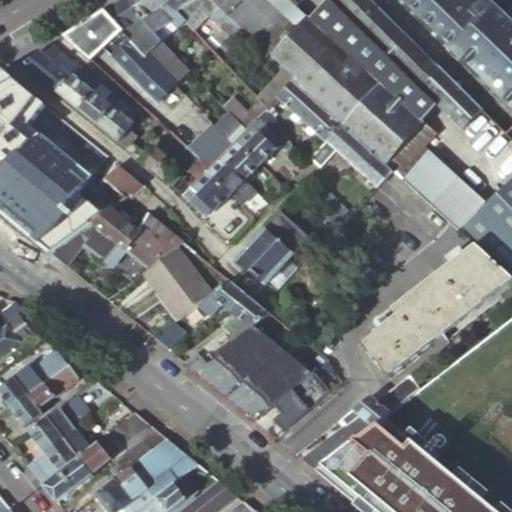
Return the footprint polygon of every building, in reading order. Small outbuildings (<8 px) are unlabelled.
[(123,0),(122,0),(104,11),(122,30),(129,37),(148,56),(163,42),(123,0)] [(171,0),(123,0),(163,42),(187,18),(171,0)] [(225,13),(211,0),(171,0),(187,18),(197,28),(213,16),(234,37),(243,28),(225,13)] [(289,0),(211,0),(225,13),(236,0),(266,0),(278,10),(278,15),(255,39),(272,55),(308,17),(289,0)] [(236,0),(225,13),(243,28),(255,39),(278,15),(278,10),(266,0),(236,0)] [(437,67),(368,0),(329,0),(462,131),(482,111),(460,90),(437,67)] [(473,11),(461,0),(406,0),(455,49),(482,21),(473,11)] [(461,0),(473,11),(478,6),(472,0),(461,0)] [(502,13),(511,2),(511,0),(490,0),(490,1),(502,13)] [(90,21),(64,37),(92,62),(104,49),(122,30),(104,11),(90,21)] [(404,181),(424,159),(416,151),(434,133),(308,17),(272,55),(286,68),(298,78),(295,81),(343,126),(368,148),(383,162),(394,172),(404,181)] [(122,30),(104,49),(111,57),(129,37),(122,30)] [(165,74),(157,65),(148,56),(129,37),(111,57),(143,92),(146,94),(151,98),(155,101),(160,101),(169,92),(161,84),(158,81),(165,74)] [(169,71),(179,81),(190,70),(163,42),(148,56),(157,65),(160,62),(169,71)] [(73,77),(81,68),(52,44),(39,52),(73,77)] [(21,64),(57,93),(73,77),(39,52),(21,64)] [(160,62),(157,65),(165,74),(169,71),(160,62)] [(57,93),(78,111),(94,92),(101,84),(86,72),(81,68),(73,77),(57,93)] [(271,106),(278,99),(295,81),(298,78),(286,68),(258,97),(261,100),(269,108),(271,106)] [(165,74),(176,85),(179,81),(169,71),(165,74)] [(176,85),(165,74),(158,81),(161,84),(169,92),(176,85)] [(343,126),(295,81),(278,99),(327,143),(328,142),(343,126)] [(78,111),(98,128),(115,108),(94,92),(78,111)] [(224,107),(229,112),(239,123),(249,112),(234,97),(224,107)] [(247,131),(256,121),(264,113),(269,108),(261,100),(249,112),(239,123),(247,131)] [(269,108),(264,113),(271,120),(278,113),(271,106),(269,108)] [(102,131),(117,143),(130,129),(134,124),(115,108),(98,128),(102,131)] [(503,132),(482,111),(462,131),(483,152),(503,132)] [(216,125),(234,144),(236,142),(247,131),(239,123),(229,112),(216,125)] [(264,113),(256,121),(273,139),(278,144),(290,156),(295,152),(287,136),(271,120),(264,113)] [(247,131),(236,142),(260,166),(276,149),(275,148),(270,143),(273,139),(256,121),(247,131)] [(200,157),(211,167),(221,157),(234,144),(216,125),(192,150),(200,157)] [(343,126),(328,142),(353,164),(368,148),(343,126)] [(130,129),(117,143),(126,150),(133,142),(138,135),(130,129)] [(424,159),(427,155),(442,140),(434,133),(416,151),(424,159)] [(278,144),(273,139),(270,143),(275,148),(278,144)] [(138,147),(133,142),(126,150),(141,162),(147,154),(138,147)] [(234,144),(221,157),(245,181),(260,166),(236,142),(234,144)] [(327,143),(310,160),(320,169),(337,152),(327,143)] [(141,162),(165,182),(175,170),(179,166),(154,146),(147,154),(141,162)] [(368,177),(375,171),(383,162),(368,148),(353,164),(335,183),(352,199),(370,179),(368,177)] [(453,226),(460,232),(465,227),(484,207),(427,155),(424,159),(404,181),(406,183),(430,204),(434,208),(443,217),(453,226)] [(211,167),(200,157),(196,161),(207,171),(211,167)] [(207,171),(205,173),(229,197),(245,181),(221,157),(211,167),(207,171)] [(193,164),(204,174),(205,173),(207,171),(196,161),(193,164)] [(394,172),(383,162),(375,171),(386,181),(394,172)] [(189,168),(194,173),(200,178),(204,174),(193,164),(189,168)] [(125,171),(118,166),(103,179),(109,185),(125,198),(142,186),(125,171)] [(181,175),(175,170),(165,182),(167,184),(171,187),(181,175)] [(229,197),(205,173),(204,174),(200,178),(193,186),(182,197),(203,216),(211,208),(215,212),(229,197)] [(187,180),(193,186),(200,178),(194,173),(187,180)] [(171,187),(182,197),(193,186),(187,180),(181,175),(171,187)] [(284,189),(270,176),(266,180),(269,183),(266,187),(276,197),(284,189)] [(511,177),(484,207),(465,227),(511,276),(511,177)] [(240,207),(255,192),(245,181),(229,197),(233,200),(240,207)] [(334,211),(340,204),(318,181),(311,182),(308,185),(334,211)] [(353,217),(340,204),(334,211),(321,224),(334,235),(327,243),(376,286),(385,276),(338,232),(353,217)] [(108,209),(91,222),(89,223),(90,224),(123,251),(146,271),(175,250),(183,244),(147,215),(137,234),(109,210),(108,209)] [(278,216),(265,230),(292,256),(305,241),(278,216)] [(123,251),(90,224),(80,232),(89,240),(91,237),(94,240),(89,247),(111,265),(123,251)] [(235,261),(245,269),(248,272),(264,285),(292,256),(265,230),(235,261)] [(89,240),(80,232),(51,253),(67,268),(85,244),(89,240)] [(511,281),(511,278),(476,246),(392,311),(396,317),(360,345),(386,378),(511,281)] [(175,250),(146,271),(141,275),(161,295),(195,270),(175,250)] [(216,291),(195,270),(161,295),(183,316),(197,305),(210,295),(216,291)] [(231,283),(228,281),(216,291),(210,295),(221,305),(230,313),(249,298),(235,286),(231,283)] [(210,295),(197,305),(212,317),(221,305),(210,295)] [(270,315),(249,298),(230,313),(236,318),(250,329),(270,315)] [(0,311),(0,316),(6,325),(18,316),(21,313),(13,301),(0,311)] [(0,356),(31,334),(18,316),(6,325),(0,329),(0,356)] [(250,329),(236,318),(224,329),(231,334),(225,342),(229,345),(250,329)] [(174,323),(151,340),(162,349),(165,352),(168,350),(185,337),(174,323)] [(183,366),(192,373),(204,364),(198,355),(183,366)] [(40,386),(61,371),(67,366),(61,358),(42,373),(34,379),(40,386)] [(34,362),(26,368),(34,379),(42,373),(34,362)] [(34,379),(26,368),(0,387),(0,396),(10,409),(40,386),(34,379)] [(38,409),(41,407),(71,384),(61,371),(40,386),(10,409),(25,427),(42,414),(38,409)] [(409,378),(377,402),(392,412),(419,391),(409,378)] [(357,416),(373,427),(384,418),(392,412),(377,402),(371,397),(352,413),(357,416)] [(70,401),(29,432),(42,449),(73,425),(83,417),(70,401)] [(125,423),(112,432),(98,443),(110,458),(122,473),(130,467),(165,440),(134,416),(125,423)] [(302,461),(315,472),(373,427),(357,416),(302,461)] [(321,467),(315,472),(363,511),(497,511),(496,511),(471,490),(454,476),(422,449),(405,435),(384,418),(373,427),(321,467)] [(73,425),(42,449),(46,454),(77,431),(73,425)] [(411,428),(405,435),(422,449),(428,442),(411,428)] [(77,431),(46,454),(59,473),(90,449),(77,431)] [(197,465),(165,440),(130,467),(154,498),(183,476),(197,465)] [(59,473),(42,485),(49,495),(56,502),(92,474),(91,473),(110,458),(98,443),(90,449),(59,473)] [(28,468),(42,485),(59,473),(46,454),(28,468)] [(130,467),(122,473),(95,494),(108,511),(136,511),(154,498),(130,467)] [(460,468),(454,476),(471,490),(477,482),(460,468)] [(183,476),(154,498),(164,511),(170,511),(196,493),(183,476)] [(219,509),(235,496),(217,481),(205,492),(219,509)] [(205,492),(178,511),(214,511),(219,509),(205,492)] [(0,511),(5,511),(9,509),(0,498),(0,511)] [(244,503),(234,511),(235,511),(250,511),(253,511),(244,503)] [(511,511),(511,510),(503,503),(496,511),(497,511),(511,511)]
